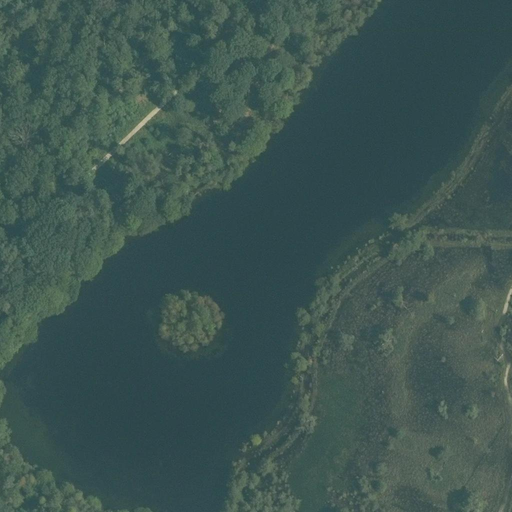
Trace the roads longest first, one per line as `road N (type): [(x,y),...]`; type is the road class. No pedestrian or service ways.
road 1 (track): [(0,259),(271,0)]
road 2 (unknown): [(86,0),(0,92)]
